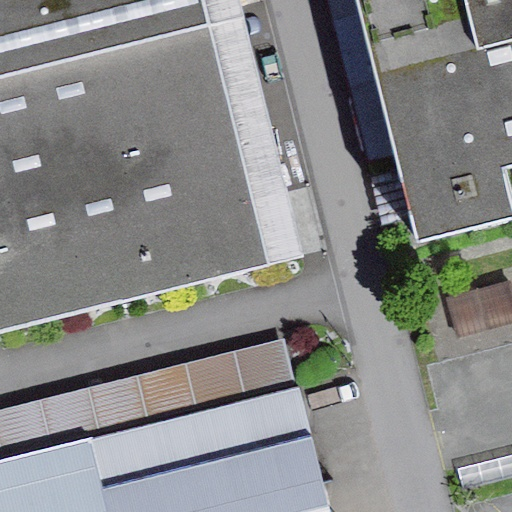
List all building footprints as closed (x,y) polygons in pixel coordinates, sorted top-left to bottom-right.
[(0,0),(0,333),(272,267),(203,0),(0,0)] [(203,0),(272,267),(303,259),(239,0),(203,0)] [(511,0),(330,0),(371,165),(394,160),(354,0),(511,0)] [(511,0),(354,0),(394,160),(416,256),(511,232),(511,216),(503,178),(511,175),(511,0)] [(511,285),(511,280),(446,297),(457,340),(511,325),(511,285)] [(334,511),(292,352),(0,429),(0,511),(334,511)]
